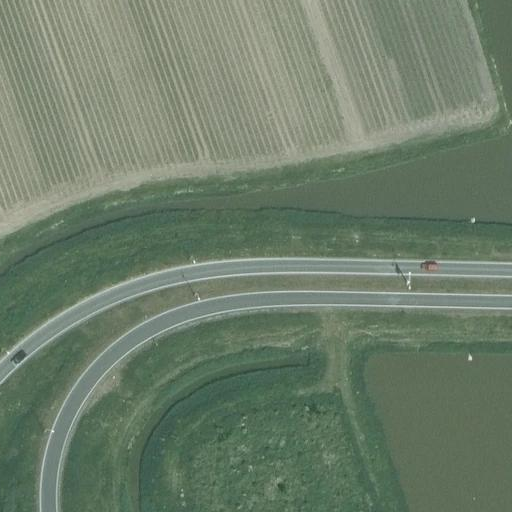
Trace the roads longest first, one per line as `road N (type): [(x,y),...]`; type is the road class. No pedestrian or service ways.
road 1 (trunk): [(47,511),(55,439),(72,404),(110,358),(165,324),(214,309),(308,303),(511,307)]
road 2 (trunk): [(511,276),(275,270),(165,282),(77,315),(0,375)]
